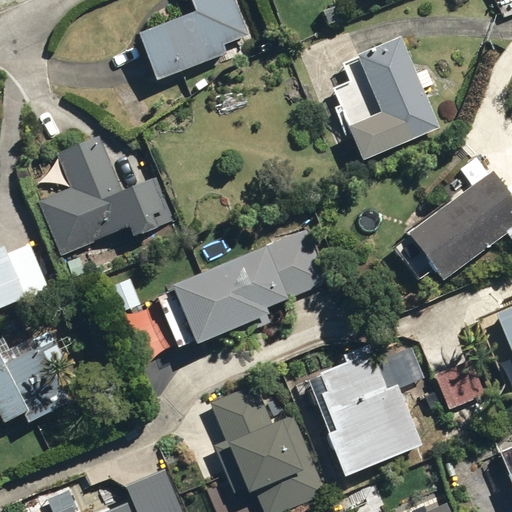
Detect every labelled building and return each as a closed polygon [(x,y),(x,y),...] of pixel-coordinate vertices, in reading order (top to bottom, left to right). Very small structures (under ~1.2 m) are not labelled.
[(134,38),(151,85),(224,58),(220,48),(245,39),(229,0),(185,0),(192,16),(134,38)] [(358,165),(436,131),(399,40),(353,59),(353,62),(341,67),(349,85),(331,92),(339,110),(333,112),(346,142),(348,141),(358,165)] [(36,203),(59,258),(123,231),(127,240),(153,229),(154,231),(175,221),(158,182),(149,186),(147,183),(120,195),(96,139),(54,156),(69,190),(36,203)] [(439,285),(503,236),(511,229),(511,203),(490,174),(404,239),(408,245),(416,255),(439,285)] [(213,234),(219,250),(239,242),(233,226),(213,234)] [(511,248),(511,229),(503,236),(511,248)] [(306,234),(165,294),(189,350),(263,319),(261,314),(328,285),(306,234)] [(408,245),(398,253),(407,262),(416,255),(408,245)] [(0,250),(0,311),(15,305),(17,309),(48,295),(27,248),(5,258),(1,250),(0,250)] [(78,260),(64,265),(70,281),(83,277),(78,260)] [(143,307),(132,278),(112,285),(124,314),(143,307)] [(511,307),(490,316),(511,372),(511,307)] [(0,427),(18,418),(24,429),(69,406),(54,376),(64,370),(52,345),(0,370),(0,427)] [(341,368),(302,384),(324,439),(321,441),(339,484),(420,451),(394,388),(383,393),(365,349),(338,360),(341,368)] [(431,380),(445,413),(481,398),(468,365),(431,380)] [(267,425),(252,387),(206,405),(222,446),(211,450),(230,498),(240,494),(243,499),(253,495),(259,511),(283,511),(324,496),(292,417),(274,424),(273,422),(267,425)] [(176,511),(159,474),(120,492),(127,507),(116,511),(68,511),(67,510),(62,511),(176,511)] [(511,478),(503,482),(511,502),(511,478)]
